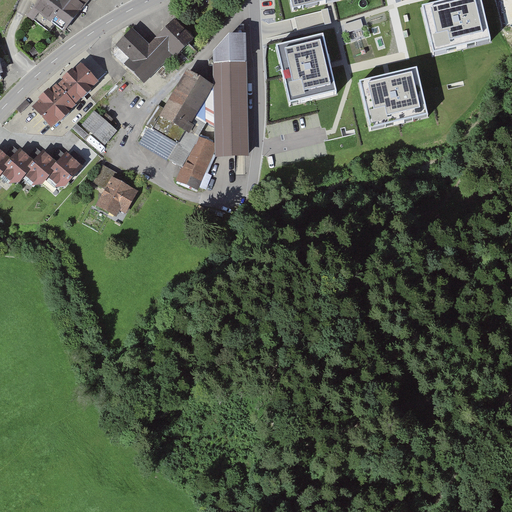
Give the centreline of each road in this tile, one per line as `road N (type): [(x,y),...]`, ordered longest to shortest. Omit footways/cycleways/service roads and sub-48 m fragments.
road 1 (tertiary): [(0,108),(99,26),(149,0)]
road 2 (track): [(431,511),(511,393)]
